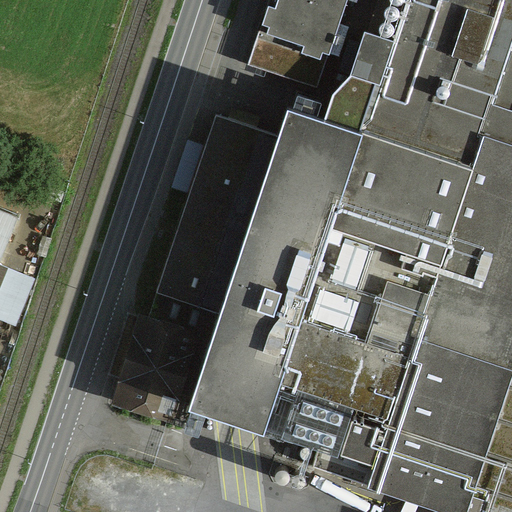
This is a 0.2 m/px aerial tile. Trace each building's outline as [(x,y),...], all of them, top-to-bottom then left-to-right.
[(511,511),(511,0),(407,0),(266,428),(317,445),(310,468),(423,505),(444,511),(511,511)] [(346,0),(279,0),(267,35),(328,56),(346,0)] [(279,137),(217,117),(151,320),(136,315),(107,404),(187,430),(215,344),(236,351),(247,316),(223,308),(279,137)] [(0,268),(19,222),(0,214),(0,268)] [(0,268),(0,321),(15,327),(34,282),(0,268)]
